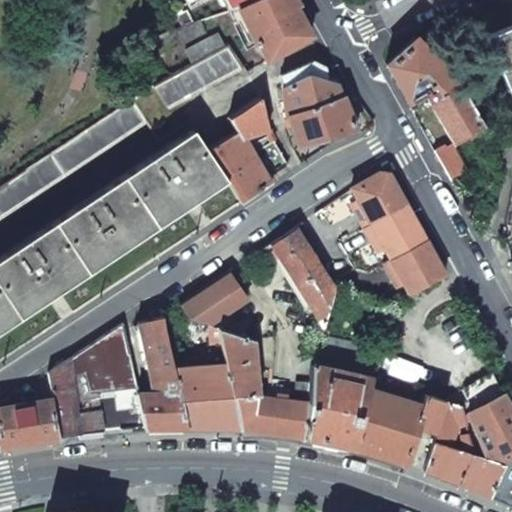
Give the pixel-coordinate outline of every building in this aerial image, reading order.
[(222,0),(228,10),(235,7),(250,0),(222,0)] [(246,27),(266,63),(311,37),(295,7),(291,0),(250,0),(235,7),(228,10),(239,31),(246,27)] [(173,29),(181,46),(206,30),(200,19),(173,29)] [(510,93),(511,92),(511,25),(511,26),(486,36),(510,93)] [(384,64),(406,103),(415,98),(423,93),(427,101),(458,82),(414,37),(384,64)] [(182,59),(187,67),(216,50),(212,42),(187,56),(182,59)] [(153,87),(167,108),(240,66),(226,44),(216,50),(187,67),(153,87)] [(321,57),(278,76),(281,86),(307,73),(328,76),(321,57)] [(282,117),(286,116),(341,94),(337,80),(328,76),(307,73),(281,86),(278,88),(282,117)] [(482,125),(458,82),(427,101),(438,120),(452,144),(482,125)] [(341,94),(286,116),(296,149),(333,137),(355,130),(343,93),(341,94)] [(235,132),(241,139),(269,130),(259,98),(228,118),(235,132)] [(0,218),(146,122),(132,99),(0,187),(0,218)] [(0,256),(0,329),(15,319),(181,210),(225,180),(206,150),(192,130),(0,256)] [(225,180),(240,204),(269,184),(266,179),(250,154),(241,139),(235,132),(206,150),(225,180)] [(250,154),(266,179),(279,170),(287,165),(273,140),(250,154)] [(433,149),(450,178),(466,169),(452,144),(446,147),(444,143),(433,149)] [(363,228),(405,205),(390,178),(388,174),(377,173),(350,189),(362,209),(355,213),(363,228)] [(379,239),(389,259),(425,240),(405,205),(363,228),(371,243),(379,239)] [(305,239),(296,226),(269,244),(322,327),(334,287),(305,239)] [(398,274),(409,293),(445,274),(425,240),(389,259),(382,262),(391,278),(398,274)] [(184,318),(189,319),(214,303),(202,288),(197,291),(177,305),(184,318)] [(229,310),(229,330),(250,337),(247,309),(229,310)] [(136,322),(151,390),(160,388),(162,393),(178,390),(173,369),(160,316),(147,319),(136,322)] [(189,337),(219,340),(219,330),(189,319),(189,337)] [(122,322),(69,357),(74,376),(83,375),(92,374),(120,361),(130,357),(122,322)] [(225,365),(232,395),(255,394),(254,393),(250,337),(229,330),(218,329),(219,330),(219,340),(225,365)] [(320,334),(312,362),(371,378),(378,349),(320,334)] [(69,357),(47,373),(51,398),(59,437),(81,434),(103,432),(98,392),(87,394),(83,375),(74,376),(69,357)] [(138,390),(130,357),(120,361),(127,392),(121,393),(126,418),(142,415),(138,393),(138,390)] [(316,440),(353,447),(371,378),(312,362),(309,381),(307,399),(303,438),(316,440)] [(232,395),(225,365),(173,369),(178,390),(187,427),(200,428),(240,429),(232,395)] [(511,455),(511,414),(498,388),(490,372),(473,381),(481,396),(467,403),(463,405),(486,452),(505,460),(511,455)] [(445,401),(371,378),(353,447),(379,456),(411,465),(422,431),(434,434),(445,401)] [(307,399),(309,381),(296,379),(296,391),(282,389),(282,397),(307,399)] [(481,396),(473,381),(461,389),(467,403),(481,396)] [(142,415),(143,428),(154,428),(187,427),(178,390),(162,393),(160,388),(151,390),(138,393),(142,415)] [(282,397),(254,393),(255,394),(232,395),(240,429),(253,431),(303,438),(307,399),(282,397)] [(59,437),(51,398),(1,407),(0,407),(0,446),(18,444),(59,437)] [(466,488),(490,498),(504,464),(481,453),(472,440),(459,406),(445,401),(434,434),(423,471),(466,488)] [(511,458),(504,464),(490,498),(508,506),(511,507),(511,458)]
